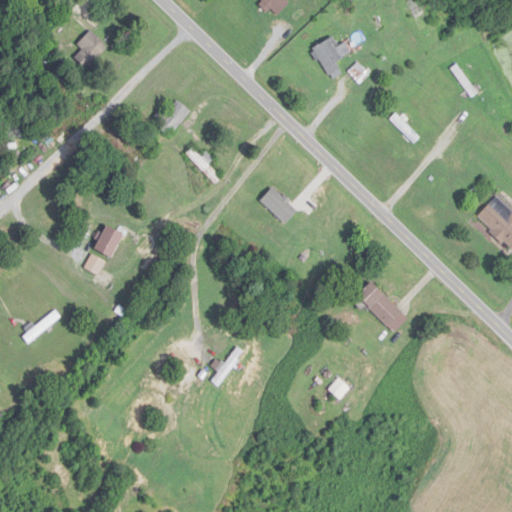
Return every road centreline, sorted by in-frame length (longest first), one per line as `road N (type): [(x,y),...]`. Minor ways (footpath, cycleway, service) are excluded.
road 1 (tertiary): [(511,341),(159,0)]
road 2 (residential): [(191,31),(0,212)]
